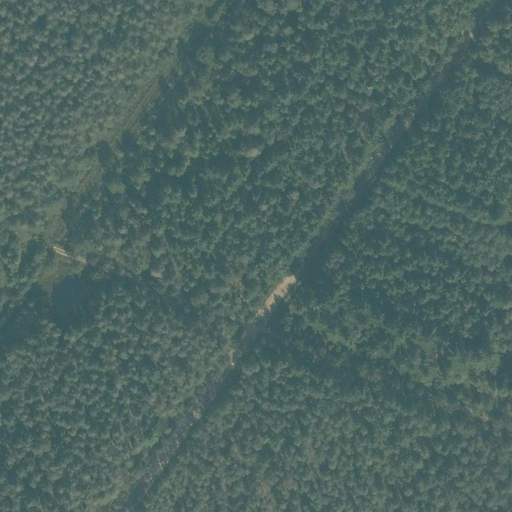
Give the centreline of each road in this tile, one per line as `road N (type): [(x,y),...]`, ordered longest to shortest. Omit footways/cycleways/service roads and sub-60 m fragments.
road 1 (track): [(495,0),(258,326)]
road 2 (track): [(258,326),(124,511)]
